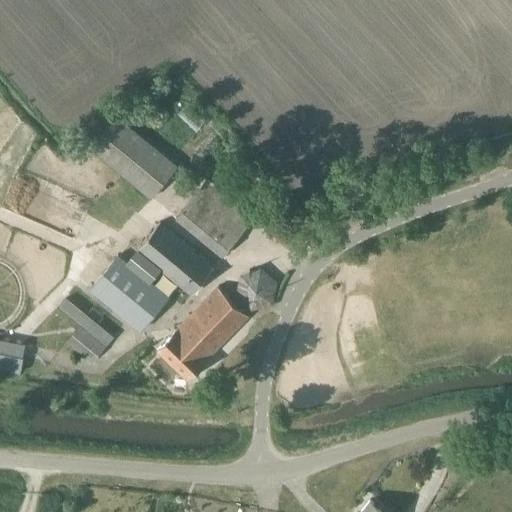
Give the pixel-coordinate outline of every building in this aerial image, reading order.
[(89,147),(151,198),(178,165),(116,114),(89,147)] [(255,217),(208,178),(176,218),(222,256),(236,239),(255,217)] [(263,196),(269,202),(282,188),(276,182),(263,196)] [(160,222),(136,249),(191,294),(214,266),(160,222)] [(141,329),(168,296),(118,254),(90,288),(141,329)] [(157,349),(187,378),(221,343),(237,326),(248,315),(218,286),(157,349)] [(81,324),(71,341),(98,358),(113,336),(66,298),(60,305),(81,324)] [(0,367),(20,371),(23,357),(0,352),(0,367)] [(385,511),(372,501),(362,511),(385,511)]
